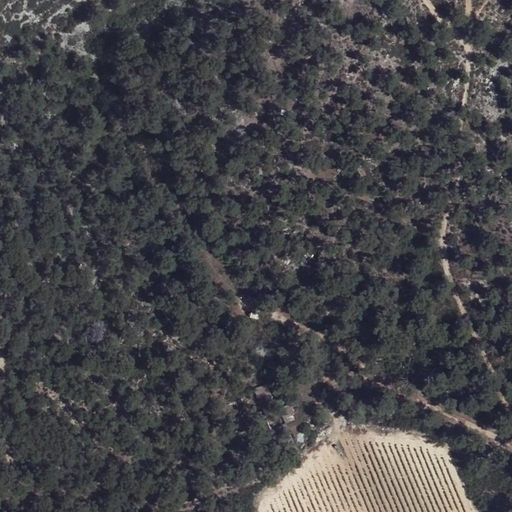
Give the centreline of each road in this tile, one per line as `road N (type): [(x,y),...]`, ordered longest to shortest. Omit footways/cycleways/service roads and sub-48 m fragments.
road 1 (track): [(511,410),(447,268),(441,236),(457,186),(470,84),(465,33)]
road 2 (track): [(224,276),(269,312),(511,446)]
road 3 (track): [(441,236),(322,184),(297,164),(274,107),(281,28)]
road 4 (track): [(404,389),(325,377),(320,393),(339,417)]
